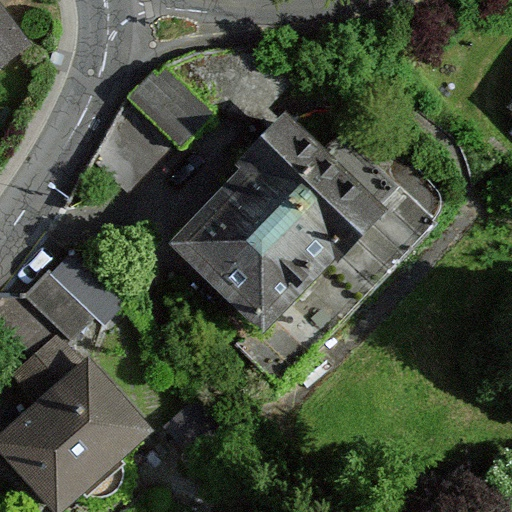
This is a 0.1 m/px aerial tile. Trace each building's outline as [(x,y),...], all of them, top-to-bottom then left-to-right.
[(0,79),(26,60),(0,24),(0,79)] [(107,161),(139,189),(222,105),(264,118),(305,84),(280,58),(245,59),(205,63),(169,79),(138,108),(107,161)] [(272,154),(176,251),(275,348),(257,366),(282,391),(426,245),(326,147),(295,178),(272,154)] [(52,278),(30,300),(74,345),(97,323),(52,278)] [(6,455),(51,511),(81,511),(157,448),(97,380),(93,383),(62,345),(20,384),(44,424),(6,455)]
